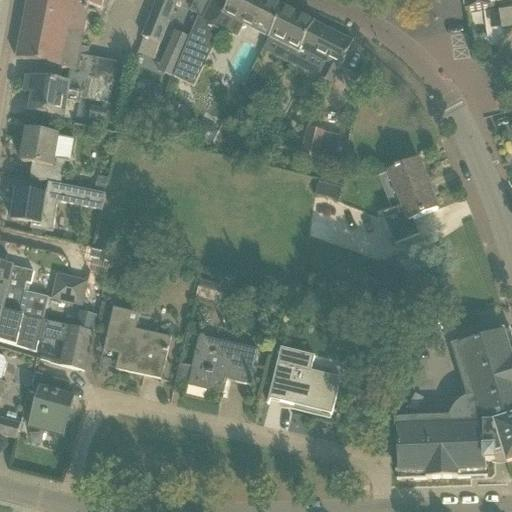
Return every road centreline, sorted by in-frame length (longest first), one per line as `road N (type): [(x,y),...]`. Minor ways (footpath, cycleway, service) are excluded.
road 1 (unclassified): [(511,244),(442,90),(398,46),(314,0)]
road 2 (residential): [(511,509),(369,511)]
